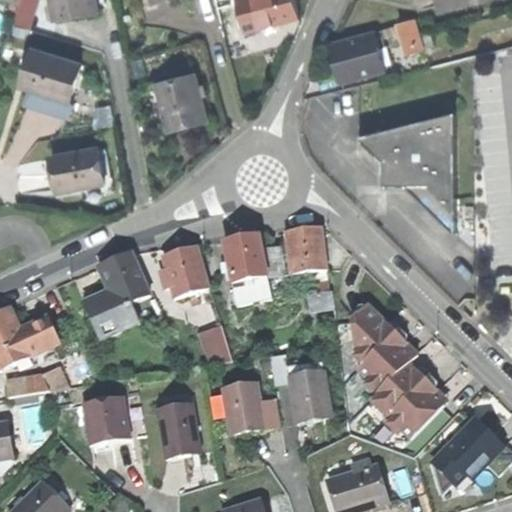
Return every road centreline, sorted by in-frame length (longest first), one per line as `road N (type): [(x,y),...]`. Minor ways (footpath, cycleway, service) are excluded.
road 1 (residential): [(511,383),(325,202),(263,180)]
road 2 (residential): [(0,297),(263,180)]
road 3 (residential): [(263,180),(286,97),(329,0)]
